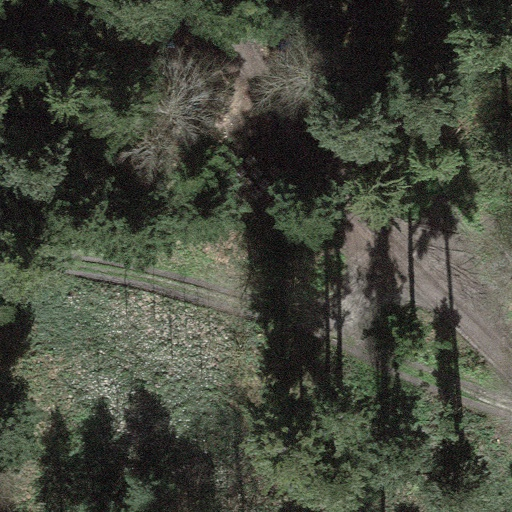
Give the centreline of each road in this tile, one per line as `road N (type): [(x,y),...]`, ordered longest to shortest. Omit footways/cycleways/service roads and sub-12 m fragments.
road 1 (track): [(511,415),(205,291),(121,267),(0,251)]
road 2 (track): [(218,0),(289,137),(354,221),(511,372)]
